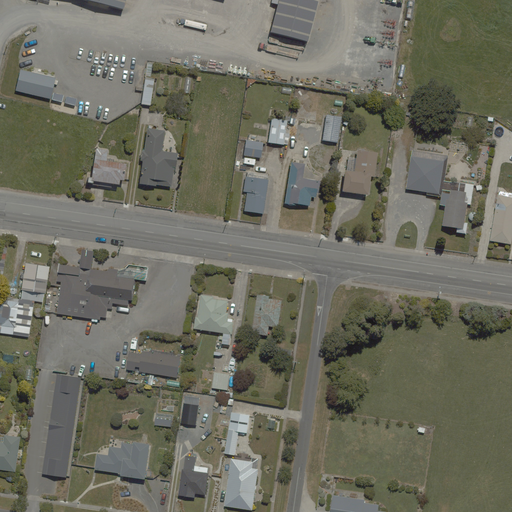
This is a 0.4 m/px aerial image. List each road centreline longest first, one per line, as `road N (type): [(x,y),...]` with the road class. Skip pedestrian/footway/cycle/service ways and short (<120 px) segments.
road 1 (secondary): [(0,209),(329,258)]
road 2 (residential): [(293,511),(329,258)]
road 3 (secondary): [(329,258),(511,285)]
